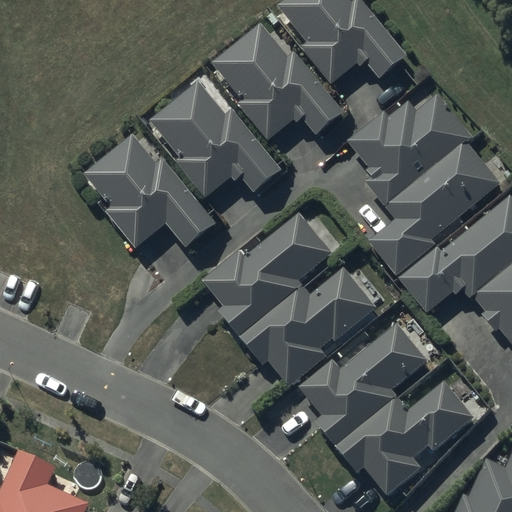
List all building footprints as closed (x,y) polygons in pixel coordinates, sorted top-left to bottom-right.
[(294,0),(278,13),(308,50),(303,54),(333,92),(359,71),(361,74),(367,70),(380,87),(410,64),(363,4),(361,6),(356,1),(356,0),(294,0)] [(262,32),(213,70),(244,108),(240,112),(268,147),(294,126),(297,130),(303,125),(317,143),(346,120),(297,58),(288,65),(262,32)] [(200,89),(151,128),(180,165),(177,167),(208,205),(235,184),(239,189),(244,185),(255,199),(281,178),(233,118),(227,123),(200,89)] [(387,213),(467,151),(474,145),(439,103),(419,120),(411,109),(391,126),(385,119),(349,149),(370,175),(367,177),(373,184),(367,190),(387,213)] [(134,141),(86,181),(113,214),(107,219),(137,255),(167,230),(188,255),(218,230),(163,165),(158,169),(134,141)] [(467,151),(387,213),(397,226),(370,249),(397,282),(434,251),(432,248),(500,190),(467,151)] [(438,254),(398,286),(426,320),(452,298),(457,304),(464,299),(471,308),(476,304),(489,320),(484,324),(497,340),(502,336),(511,347),(511,204),(443,260),(438,254)] [(242,344),(306,293),(300,287),(332,261),(300,222),(247,265),(240,257),(202,287),(224,314),(220,317),(242,344)] [(306,293),(242,344),(265,373),(269,369),(290,395),(329,364),(322,356),(334,347),(337,350),(378,316),(345,276),(313,302),(306,293)] [(338,455),(396,406),(391,400),(428,369),(398,333),(343,380),(333,368),(301,395),(324,422),(316,428),(338,455)] [(396,406),(338,455),(360,480),(365,475),(389,504),(422,476),(415,467),(430,455),(433,459),(474,424),(445,390),(409,421),(396,406)] [(56,476),(19,459),(0,500),(0,511),(90,511),(91,510),(49,492),(56,476)] [(511,511),(511,466),(508,476),(487,467),(470,504),(464,501),(459,511),(511,511)]
